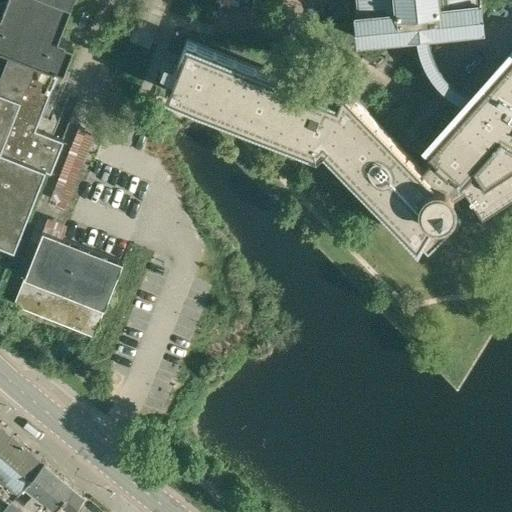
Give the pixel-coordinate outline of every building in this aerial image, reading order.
[(64,138),(36,127),(60,66),(63,67),(73,43),(65,40),(65,39),(58,36),(71,0),(5,0),(5,1),(0,0),(0,45),(9,49),(0,71),(0,241),(14,247),(46,167),(51,170),(64,138)] [(143,0),(142,3),(129,38),(152,47),(169,0),(143,0)] [(358,0),(360,10),(356,10),(359,37),(416,31),(424,31),(482,25),(480,0),(358,0)] [(424,31),(416,31),(417,38),(419,44),(422,52),(425,59),(429,66),(434,72),(440,79),(447,84),(454,88),(462,90),(475,93),(482,86),(464,81),(457,79),(451,75),(446,72),(441,66),(437,61),(433,56),(430,50),(427,43),(425,37),(424,31)] [(337,98),(187,38),(178,61),(165,56),(161,67),(174,72),(167,88),(199,100),(312,146),(313,149),(315,152),(318,155),(321,157),(324,159),(328,160),(331,161),(335,162),(338,162),(342,161),(428,250),(461,217),(450,206),(452,204),(450,203),(445,195),(465,182),(479,203),(511,181),(511,52),(482,86),(475,93),(428,146),(432,150),(420,164),(342,84),(337,98)] [(94,334),(123,260),(65,237),(43,229),(14,302),(94,334)] [(0,422),(0,493),(9,501),(9,500),(23,484),(40,464),(44,460),(44,459),(0,422)] [(40,464),(23,484),(32,490),(25,498),(42,511),(45,511),(51,505),(54,508),(60,500),(71,508),(84,493),(65,477),(44,460),(40,464)] [(24,511),(9,500),(9,501),(1,510),(2,511),(24,511)]
